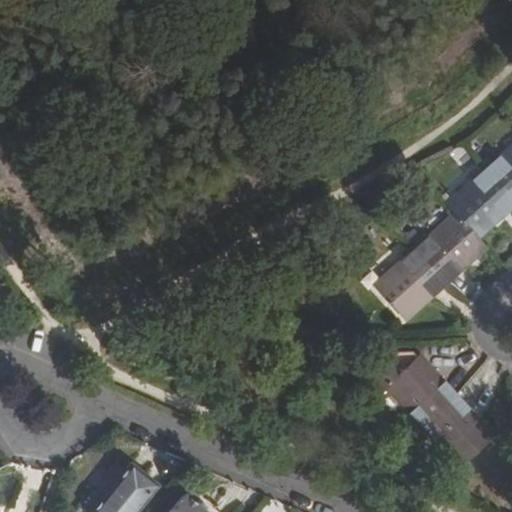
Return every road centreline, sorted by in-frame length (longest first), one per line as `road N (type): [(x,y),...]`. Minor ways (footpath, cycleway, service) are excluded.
road 1 (track): [(76,343),(308,216),(485,96),(511,69)]
road 2 (residential): [(361,511),(111,407)]
road 3 (residential): [(111,407),(0,360)]
